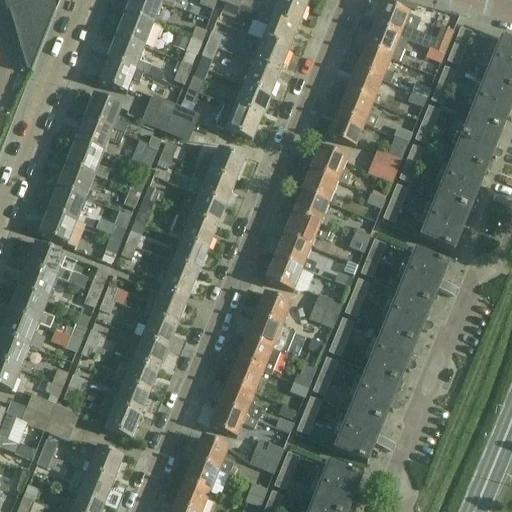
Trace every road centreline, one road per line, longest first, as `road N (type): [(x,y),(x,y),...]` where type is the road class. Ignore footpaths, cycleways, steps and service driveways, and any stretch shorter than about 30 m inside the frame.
road 1 (residential): [(343,0),(137,511)]
road 2 (residential): [(400,511),(406,461),(472,289),(498,267),(511,233)]
road 3 (residential): [(0,220),(86,0)]
